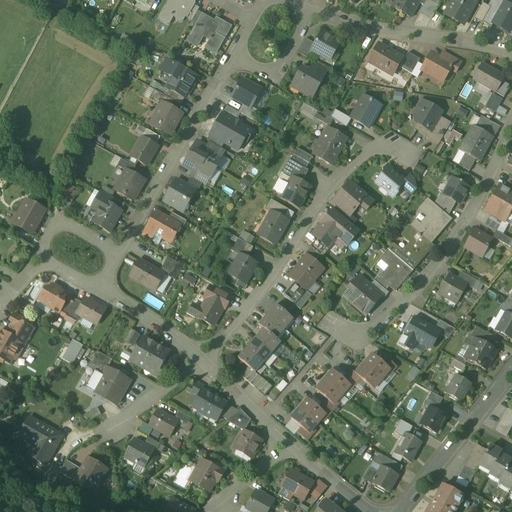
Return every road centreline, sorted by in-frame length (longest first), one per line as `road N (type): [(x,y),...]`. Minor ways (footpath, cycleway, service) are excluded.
road 1 (residential): [(410,157),(381,147),(337,179),(204,359)]
road 2 (residential): [(511,121),(480,193),(429,270),(370,329),(335,324)]
road 3 (residential): [(122,250),(232,52)]
road 4 (residential): [(311,13),(511,53)]
road 5 (residential): [(511,370),(399,511)]
road 6 (residential): [(101,289),(204,359)]
road 7 (residential): [(204,359),(294,443)]
